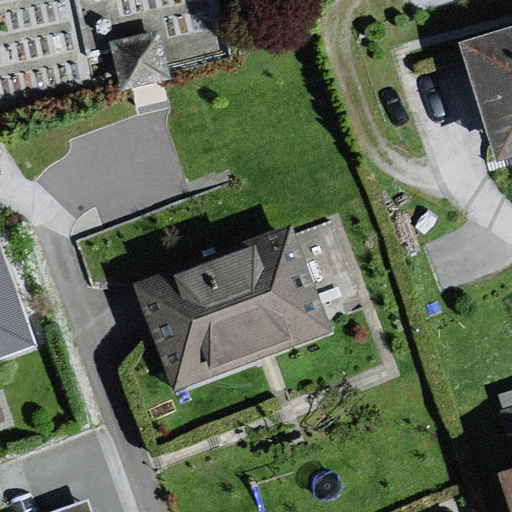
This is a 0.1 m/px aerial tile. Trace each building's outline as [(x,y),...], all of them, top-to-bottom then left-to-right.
[(511,158),(511,27),(460,42),(494,163),(511,158)] [(291,227),(136,287),(178,392),(332,332),(291,227)] [(0,255),(0,359),(31,350),(0,255)] [(511,438),(511,461),(500,465),(511,502),(511,406),(503,409),(511,438)] [(91,511),(87,499),(51,511),(91,511)]
